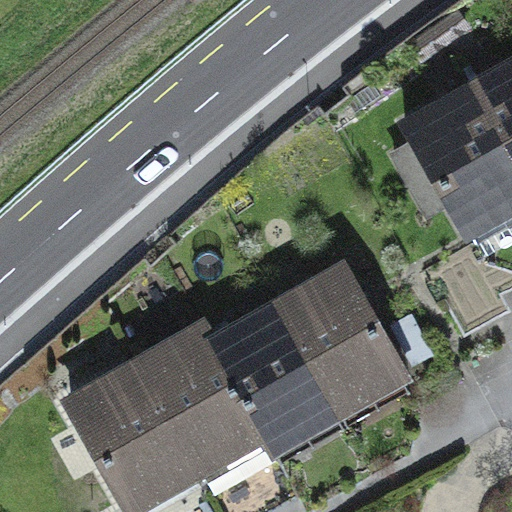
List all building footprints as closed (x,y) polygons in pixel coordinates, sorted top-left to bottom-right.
[(511,67),(489,81),(511,118),(511,67)] [(511,229),(511,118),(489,81),(410,125),(483,241),(511,229)] [(407,376),(344,264),(276,301),(340,414),(407,376)] [(271,452),(340,414),(276,301),(208,340),(263,438),(271,452)] [(208,340),(201,328),(136,365),(197,475),(263,438),(208,340)] [(197,475),(136,365),(71,402),(132,511),(197,475)] [(226,505),(264,481),(259,473),(277,462),(265,444),(209,479),(226,505)]
